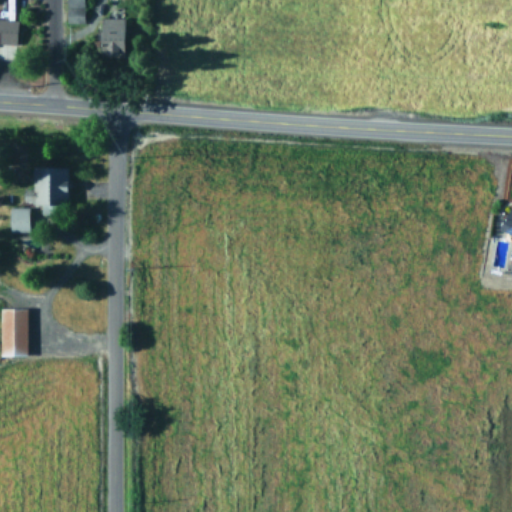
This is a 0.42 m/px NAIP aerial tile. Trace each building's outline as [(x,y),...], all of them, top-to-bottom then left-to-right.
[(82,0),(64,0),(65,21),(83,20),(82,0)] [(0,41),(15,42),(15,16),(0,15),(0,41)] [(121,15),(97,16),(97,55),(121,54),(121,15)] [(65,165),(31,164),(31,187),(22,187),(22,200),(65,201),(65,165)] [(27,204),(7,205),(8,229),(27,228),(27,204)] [(510,204),(511,205),(511,234),(497,226),(510,204)] [(0,353),(25,353),(25,306),(0,306),(0,353)]
